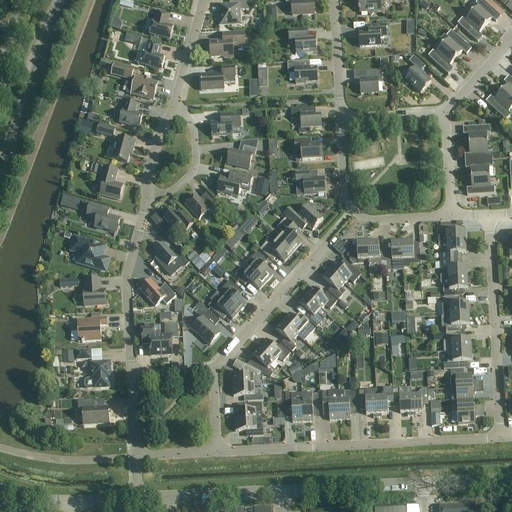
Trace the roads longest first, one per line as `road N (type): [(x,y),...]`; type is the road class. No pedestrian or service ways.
road 1 (residential): [(217,452),(500,437)]
road 2 (residential): [(500,437),(489,213)]
road 3 (residential): [(451,214),(369,219),(349,207),(340,118)]
road 4 (secondary): [(0,170),(63,0)]
road 5 (residential): [(147,196),(126,276),(131,374)]
road 6 (residential): [(213,370),(325,245)]
road 7 (tertiary): [(279,490),(423,483)]
road 8 (tertiary): [(138,497),(279,490)]
road 9 (residential): [(147,196),(172,189),(195,167),(193,127),(174,110)]
